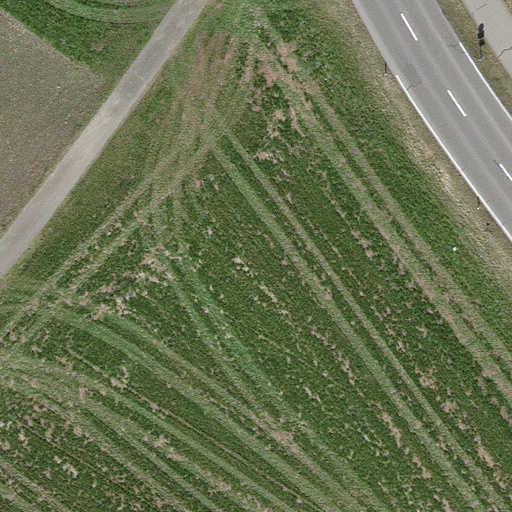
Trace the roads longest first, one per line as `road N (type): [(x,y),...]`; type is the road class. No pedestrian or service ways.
road 1 (track): [(0,262),(193,0)]
road 2 (secondary): [(511,179),(392,0)]
